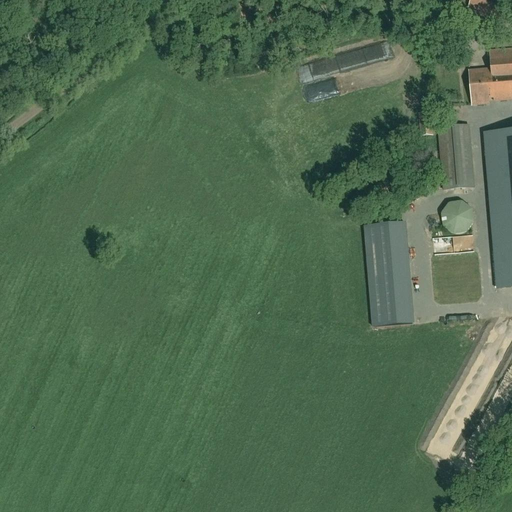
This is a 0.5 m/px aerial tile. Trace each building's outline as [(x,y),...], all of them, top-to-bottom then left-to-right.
[(499,22),(506,0),(471,0),(468,12),(499,22)] [(455,48),(454,30),(444,31),(445,49),(455,48)] [(494,102),(511,100),(511,49),(490,52),(492,70),(469,72),(472,105),(489,104),(489,96),(494,96),(494,102)] [(430,115),(429,115),(420,115),(421,133),(431,132),(430,115)] [(469,126),(438,129),(444,191),(474,189),(469,126)] [(499,289),(511,288),(511,132),(487,135),(499,289)] [(373,206),(390,196),(383,182),(365,191),(373,206)] [(474,221),(474,218),(473,214),(472,211),(471,209),(469,207),(467,205),(464,203),(460,202),(457,202),(454,202),(451,203),(448,205),(445,207),(443,209),(442,211),(441,214),(440,218),(441,223),(442,226),(443,228),(445,230),(449,233),(451,234),(454,235),(457,235),(460,235),(463,234),(467,232),(469,230),(472,227),(473,224),(474,221)]
